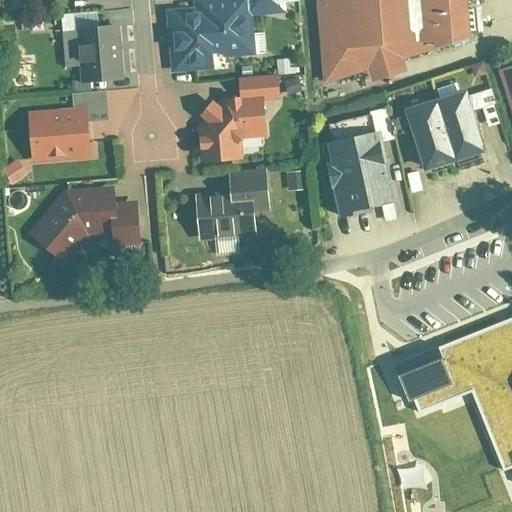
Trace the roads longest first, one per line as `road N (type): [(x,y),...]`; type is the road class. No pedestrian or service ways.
road 1 (residential): [(511,203),(373,262),(330,270)]
road 2 (residential): [(143,0),(152,136)]
